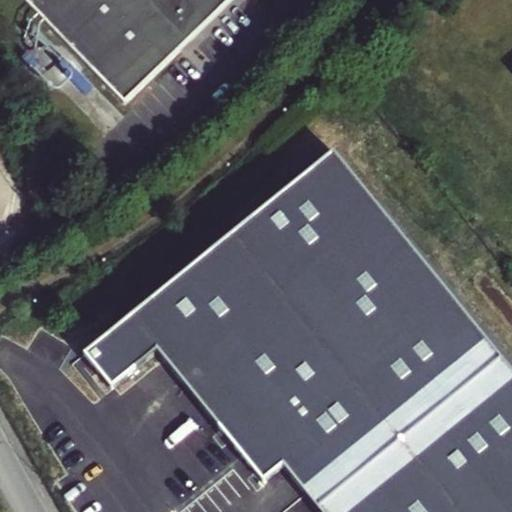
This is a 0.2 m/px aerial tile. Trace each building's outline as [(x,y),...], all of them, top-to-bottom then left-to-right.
[(22,0),(122,104),(177,50),(172,44),(183,34),(189,39),(229,0),(22,0)] [(183,34),(172,44),(177,50),(189,39),(183,34)] [(128,318),(263,483),(378,383),(463,308),(334,150),(318,163),(334,183),(321,194),(317,197),(293,167),(203,241),(210,250),(227,271),(221,275),(205,255),(128,318)] [(205,255),(221,275),(227,271),(210,250),(205,255)] [(378,383),(263,483),(286,511),(511,511),(511,367),(463,308),(378,383)] [(128,318),(121,323),(256,488),(263,483),(128,318)] [(286,511),(263,483),(256,488),(275,511),(286,511)]
